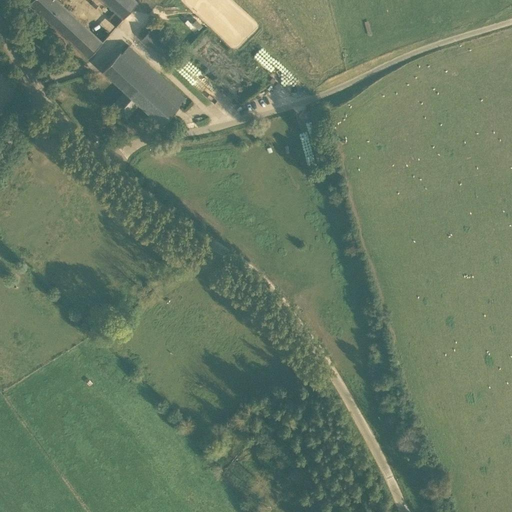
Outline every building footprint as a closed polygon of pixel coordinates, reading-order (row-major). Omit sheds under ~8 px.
[(32,0),(30,3),(81,50),(89,58),(103,42),(56,0),(32,0)] [(103,0),(115,11),(109,18),(117,26),(138,3),(135,0),(103,0)] [(198,28),(202,25),(197,19),(193,23),(198,28)] [(153,27),(141,40),(163,60),(175,47),(153,27)] [(150,114),(163,125),(181,106),(179,105),(185,98),(129,46),(123,52),(121,51),(103,71),(150,114)]
